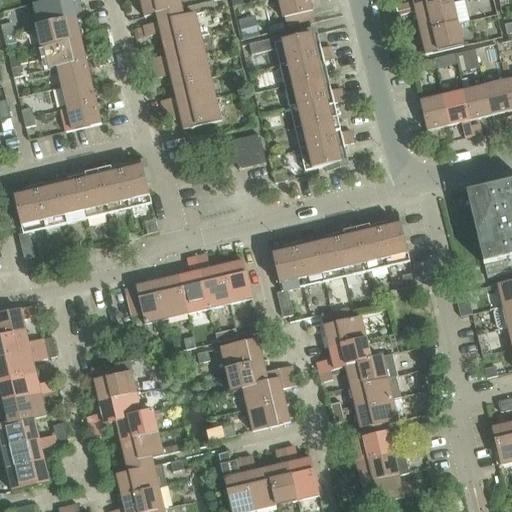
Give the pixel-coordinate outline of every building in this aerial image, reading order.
[(45,5),(34,7),(39,29),(77,20),(72,0),(71,0),(68,0),(46,5),(45,5)] [(180,0),(140,0),(146,23),(147,28),(185,19),(184,14),(180,0)] [(309,0),(278,0),(283,21),(285,21),(288,32),(316,25),(309,0)] [(452,0),(412,0),(413,5),(399,8),(401,18),(416,14),(454,6),(452,0)] [(454,6),(416,14),(421,36),(459,27),(454,6)] [(399,8),(388,11),(390,20),(401,18),(399,8)] [(147,28),(144,29),(146,39),(161,36),(164,47),(202,38),(196,16),(185,19),(147,28)] [(401,18),(390,20),(393,30),(404,28),(401,18)] [(253,19),(239,23),(243,41),(257,38),(253,19)] [(77,20),(39,29),(44,50),(82,41),(77,20)] [(12,25),(2,28),(4,38),(14,35),(12,25)] [(459,27),(421,36),(426,58),(464,49),(459,27)] [(14,35),(4,38),(6,47),(16,45),(14,35)] [(318,36),(276,46),(274,41),(250,47),(252,57),(277,52),(295,131),(338,121),(335,106),(344,104),(341,91),(332,93),(325,64),(334,62),(331,49),(322,51),(318,36)] [(164,47),(166,59),(152,62),(154,72),(207,59),(202,38),(164,47)] [(82,41),(44,50),(49,72),(57,70),(57,69),(87,62),(82,41)] [(409,51),(398,54),(401,63),(411,61),(409,51)] [(483,69),(480,51),(437,58),(439,68),(462,64),(464,73),(483,69)] [(95,70),(106,67),(103,58),(93,61),(95,70)] [(207,59),(154,72),(156,81),(171,78),(174,89),(212,80),(207,59)] [(87,62),(57,69),(57,70),(62,90),(92,83),(87,62)] [(420,65),(412,67),(414,77),(423,75),(420,65)] [(22,68),(12,71),(14,81),(24,78),(22,68)] [(174,89),(176,101),(162,104),(164,114),(217,101),(212,80),(174,89)] [(92,83),(62,90),(67,111),(97,104),(92,83)] [(511,111),(505,84),(484,89),(491,118),(511,113),(511,111)] [(484,89),(463,94),(470,123),(491,118),(484,89)] [(463,94),(442,99),(449,128),(470,123),(463,94)] [(442,99),(420,104),(427,134),(449,128),(442,99)] [(217,101),(164,114),(166,124),(181,120),(184,132),(222,123),(217,101)] [(7,102),(0,104),(0,113),(9,111),(7,102)] [(97,104),(67,111),(61,113),(67,135),(102,126),(97,104)] [(32,110),(22,113),(24,122),(34,119),(32,110)] [(9,111),(0,113),(0,117),(1,122),(11,120),(9,111)] [(34,119),(24,122),(26,130),(36,128),(34,119)] [(342,136),(338,121),(295,131),(305,174),(348,164),(345,148),(354,146),(351,133),(342,136)] [(472,129),(474,139),(483,137),(480,127),(472,129)] [(472,129),(463,131),(465,141),(474,139),(472,129)] [(260,137),(233,144),(239,172),(267,166),(260,137)] [(16,140),(6,143),(8,152),(18,149),(16,140)] [(113,170),(99,174),(109,216),(152,206),(142,163),(126,167),(124,157),(111,160),(113,170)] [(24,236),(19,237),(25,262),(35,260),(30,235),(109,216),(99,174),(84,177),(82,167),(69,170),(71,180),(42,187),(40,177),(27,180),(29,190),(14,194),(24,236)] [(286,173),(273,176),(276,186),(288,183),(286,173)] [(511,184),(467,195),(484,267),(485,267),(488,281),(511,274),(511,184)] [(369,218),(372,228),(357,232),(367,275),(410,264),(400,221),(384,225),(382,215),(369,218)] [(156,222),(145,224),(148,237),(159,234),(156,222)] [(294,318),(288,293),(367,275),(357,232),(342,235),(340,225),(327,228),(330,238),(300,245),(298,235),(285,238),(288,248),(272,252),(282,294),(277,296),(283,320),(294,318)] [(231,307),(222,269),(210,272),(207,257),(197,259),(210,312),(231,307)] [(191,276),(180,279),(189,317),(210,312),(197,259),(187,262),(191,276)] [(222,269),(231,307),(253,302),(244,264),(222,269)] [(413,276),(402,278),(405,291),(416,289),(413,276)] [(180,279),(159,284),(168,322),(189,317),(180,279)] [(137,290),(125,292),(132,320),(143,317),(146,327),(168,322),(159,284),(137,290)] [(511,284),(498,288),(503,310),(511,307),(511,284)] [(467,295),(456,297),(458,307),(469,305),(467,295)] [(496,311),(494,315),(497,330),(501,332),(508,331),(511,329),(511,307),(503,310),(496,311)] [(24,323),(39,319),(36,309),(0,317),(0,340),(27,334),(24,323)] [(322,318),(324,329),(329,351),(367,342),(362,320),(352,322),(349,311),(322,318)] [(258,324),(248,327),(251,338),(261,335),(258,324)] [(236,331),(226,334),(229,343),(239,341),(236,331)] [(27,334),(0,340),(0,362),(55,350),(53,340),(30,345),(27,334)] [(187,353),(197,351),(194,340),(184,342),(187,353)] [(259,342),(221,351),(226,373),(264,364),(259,342)] [(372,363),(372,362),(367,342),(329,351),(332,362),(317,366),(320,377),(331,374),(346,371),(346,369),(372,363)] [(34,365),(57,359),(55,350),(0,362),(0,384),(37,376),(34,365)] [(208,354),(198,357),(200,367),(211,364),(208,354)] [(372,363),(346,369),(346,371),(351,390),(389,381),(384,359),(372,362),(372,363)] [(243,391),(269,385),(269,384),(284,380),(284,381),(295,379),(293,369),(267,375),(264,364),(226,373),(231,395),(243,392),(243,391)] [(92,372),(95,383),(94,383),(100,406),(138,396),(132,374),(122,377),(119,366),(92,372)] [(496,369),(485,371),(487,381),(498,379),(496,369)] [(331,374),(320,377),(322,386),(333,383),(331,374)] [(0,384),(0,407),(57,394),(54,384),(40,387),(37,376),(0,384)] [(269,385),(243,391),(243,392),(248,412),(286,403),(283,392),(298,388),(295,379),(284,381),(284,380),(269,384),(269,385)] [(389,381),(351,390),(356,411),(394,402),(402,400),(397,379),(389,381)] [(35,422),(47,419),(44,407),(59,403),(57,394),(0,407),(0,428),(9,426),(9,427),(35,421),(35,422)] [(102,417),(87,420),(90,431),(101,428),(116,425),(116,424),(142,417),(142,416),(138,396),(100,406),(102,417)] [(399,424),(394,402),(356,411),(362,437),(363,442),(389,435),(388,432),(387,427),(399,424)] [(509,402),(499,404),(502,415),(511,413),(509,402)] [(286,403),(248,412),(253,434),(291,425),(286,403)] [(341,405),(330,407),(333,417),(343,414),(341,405)] [(142,417),(116,424),(116,425),(121,445),(159,436),(154,414),(142,416),(142,417)] [(343,414),(333,417),(335,427),(346,424),(343,414)] [(40,442),(35,422),(35,421),(9,427),(9,426),(0,428),(0,441),(2,451),(40,442)] [(431,425),(420,428),(423,438),(434,435),(431,425)] [(511,425),(492,431),(501,468),(511,465),(511,425)] [(64,426),(53,429),(56,438),(67,436),(64,426)] [(101,428),(90,431),(92,440),(103,437),(101,428)] [(234,428),(223,431),(226,441),(236,438),(234,428)] [(363,442),(351,444),(357,466),(395,457),(389,435),(363,442)] [(45,463),(43,452),(69,445),(67,436),(56,438),(40,442),(2,451),(7,472),(45,463)] [(152,461),(180,454),(178,447),(163,451),(159,436),(121,445),(127,471),(128,475),(154,469),(153,465),(152,461)] [(285,451),(298,504),(320,499),(311,461),(299,464),(295,449),(285,451)] [(276,453),(279,468),(268,471),(277,509),(298,504),(285,451),(276,453)] [(246,476),(243,462),(231,465),(229,454),(219,457),(232,511),(255,511),(247,476),(246,476)] [(395,457),(357,466),(362,487),(400,478),(410,476),(404,455),(395,457)] [(253,459),(243,461),(243,462),(246,476),(247,476),(255,511),(263,511),(277,509),(268,471),(256,474),(253,459)] [(182,462),(171,465),(173,475),(184,472),(182,462)] [(45,463),(7,472),(13,494),(50,485),(45,463)] [(128,475),(117,478),(122,500),(160,491),(168,489),(163,467),(154,469),(128,475)] [(400,478),(362,487),(367,510),(405,500),(400,478)] [(345,481),(334,484),(336,493),(347,491),(345,481)] [(125,511),(120,511),(164,511),(165,511),(160,491),(122,500),(125,511)] [(347,491),(336,493),(339,503),(350,500),(347,491)]
